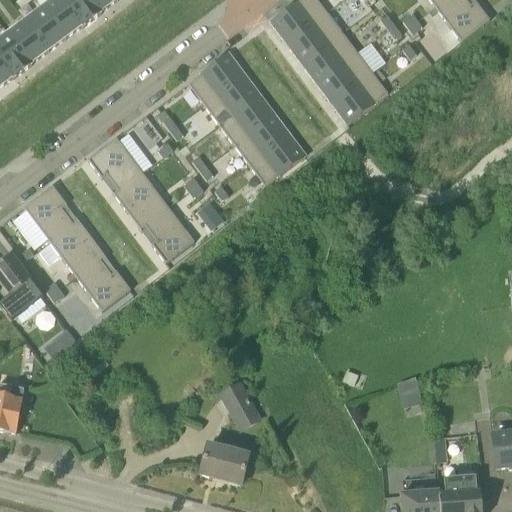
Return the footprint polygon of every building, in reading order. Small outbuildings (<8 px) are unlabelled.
[(60,0),(56,0),(42,11),(65,42),(82,29),(60,0)] [(89,0),(60,0),(82,29),(83,30),(102,15),(101,14),(89,0)] [(116,0),(89,0),(101,14),(118,2),(116,0)] [(304,0),(270,26),(285,46),(326,15),(314,0),(304,0)] [(427,0),(435,10),(448,0),(427,0)] [(448,0),(435,10),(461,45),(490,24),(475,5),(470,8),(464,0),(448,0)] [(42,11),(26,23),(49,54),(65,42),(42,11)] [(326,15),(285,46),(301,66),(342,36),(327,16),(326,15)] [(412,17),(403,25),(407,31),(417,24),(412,17)] [(380,24),(387,34),(394,29),(387,19),(380,24)] [(26,23),(8,36),(32,66),(49,54),(26,23)] [(417,24),(407,31),(412,38),(422,30),(417,24)] [(394,29),(387,34),(395,43),(401,38),(394,29)] [(8,36),(0,41),(0,64),(12,81),(13,81),(32,67),(32,66),(8,36)] [(316,87),(357,56),(342,36),(301,66),(316,87)] [(409,48),(402,53),(409,63),(410,63),(416,58),(409,49),(409,48)] [(332,107),(372,76),(357,56),(316,87),(332,107)] [(244,77),(229,57),(188,87),(203,108),(244,77)] [(0,64),(0,89),(12,81),(0,64)] [(347,128),(388,97),(372,76),(332,107),(347,128)] [(259,98),(244,77),(203,108),(204,108),(204,109),(218,128),(259,98)] [(218,128),(219,128),(219,129),(234,149),(275,118),(259,98),(218,128)] [(167,118),(163,113),(156,119),(160,124),(167,118)] [(275,118),(234,149),(249,168),(249,169),(290,138),(275,118)] [(169,134),(176,129),(174,127),(169,120),(168,120),(162,124),(169,134)] [(178,132),(176,129),(169,134),(177,144),(183,139),(178,132)] [(249,169),(265,190),(305,159),(290,138),(249,169)] [(87,163),(102,182),(107,178),(108,180),(118,194),(114,196),(112,194),(112,195),(113,197),(142,176),(142,175),(116,141),(87,163)] [(162,160),(163,161),(172,154),(168,147),(158,154),(162,160)] [(199,174),(206,169),(204,166),(199,159),(192,164),(199,174)] [(199,174),(206,184),(213,179),(208,172),(206,169),(199,174)] [(143,177),(142,176),(113,197),(127,216),(132,212),(144,228),(139,231),(138,229),(137,229),(139,232),(168,210),(143,177)] [(184,189),(188,195),(198,188),(194,182),(193,181),(184,189)] [(203,194),(198,188),(188,195),(193,202),(194,201),(203,194)] [(78,224),(76,221),(76,222),(77,224),(73,227),(62,212),(66,208),(67,208),(52,189),(23,211),(49,245),(78,224)] [(221,204),(228,199),(221,189),(214,194),(221,204)] [(142,235),(142,234),(141,232),(145,229),(156,244),(152,248),(151,248),(166,267),(194,245),(168,210),(139,232),(142,235)] [(213,232),(223,225),(218,217),(207,225),(213,232)] [(104,258),(102,255),(101,256),(103,258),(99,261),(95,256),(87,246),(92,242),(78,224),(49,245),(50,246),(75,280),(104,258)] [(34,258),(29,252),(19,259),(24,265),(34,258)] [(116,274),(111,278),(100,263),(104,260),(106,262),(106,261),(104,258),(75,280),(76,280),(102,315),(131,293),(116,274)] [(44,306),(20,271),(12,260),(0,268),(0,285),(9,299),(0,304),(0,312),(11,328),(44,306)] [(45,293),(50,300),(59,292),(55,286),(54,286),(45,293)] [(54,306),(64,299),(59,292),(50,300),(54,306)] [(76,346),(67,334),(56,342),(65,354),(76,346)] [(358,378),(347,374),(343,384),(354,388),(358,378)] [(399,385),(406,411),(425,406),(418,380),(399,385)] [(0,433),(16,437),(23,398),(24,392),(0,387),(0,433)] [(250,401),(230,412),(241,433),(261,422),(250,401)] [(511,437),(492,440),(496,472),(511,469),(511,437)] [(435,460),(446,459),(445,441),(434,442),(435,460)] [(241,488),(246,469),(249,457),(208,447),(200,477),(241,488)] [(438,496),(438,511),(481,511),(480,497),(477,497),(475,481),(444,483),(445,500),(440,500),(440,496),(438,496)] [(416,498),(400,499),(401,511),(438,511),(438,496),(416,498)]
